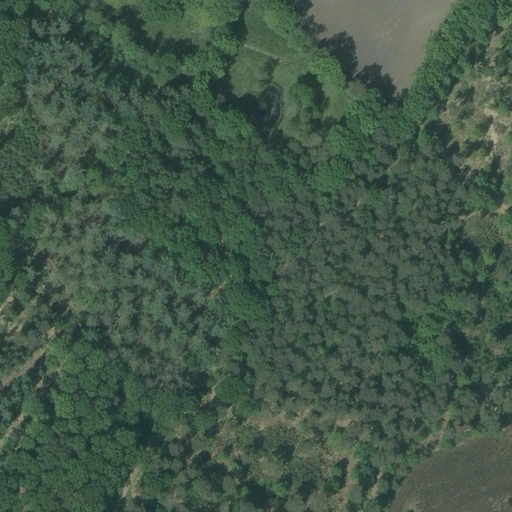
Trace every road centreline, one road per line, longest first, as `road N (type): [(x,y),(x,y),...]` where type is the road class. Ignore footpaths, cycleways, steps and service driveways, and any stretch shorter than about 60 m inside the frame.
road 1 (track): [(116,511),(160,423),(270,271),(511,420)]
road 2 (track): [(511,219),(396,147),(501,0)]
road 3 (track): [(396,147),(348,218),(301,227),(270,271)]
